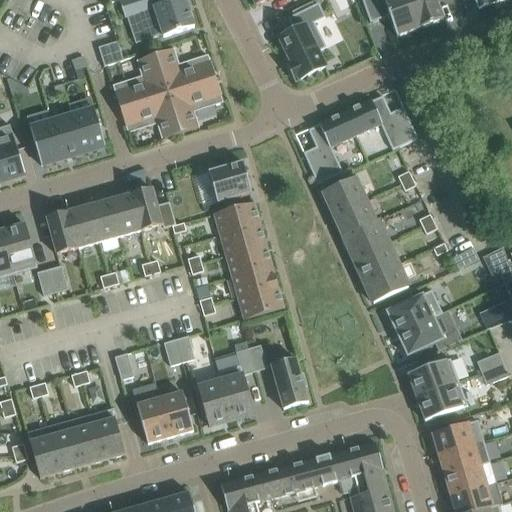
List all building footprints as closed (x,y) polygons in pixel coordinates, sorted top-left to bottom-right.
[(168,0),(122,0),(119,1),(119,2),(124,19),(139,14),(148,41),(162,36),(163,39),(194,28),(184,0),(177,0),(170,3),(168,0)] [(361,0),(370,24),(389,17),(396,38),(420,30),(408,0),(361,0)] [(408,0),(420,30),(443,21),(435,0),(436,0),(408,0)] [(473,0),(478,11),(505,1),(504,0),(473,0)] [(294,32),(279,40),(291,64),(287,66),(296,83),(325,69),(317,53),(326,49),(314,24),(325,19),(318,5),(288,20),(294,32)] [(155,56),(167,96),(215,80),(207,57),(179,66),(174,50),(155,56)] [(102,60),(104,68),(123,62),(121,55),(102,60)] [(112,87),(120,111),(167,96),(155,56),(136,62),(141,78),(112,87)] [(82,59),(72,62),(75,71),(85,68),(82,59)] [(215,80),(167,96),(180,135),(199,129),(194,113),(223,104),(215,80)] [(9,81),(6,82),(12,100),(29,95),(27,90),(9,81)] [(61,87),(54,89),(56,97),(64,95),(61,87)] [(161,141),(180,135),(167,96),(120,111),(127,135),(156,125),(161,141)] [(417,140),(403,109),(390,115),(382,98),(371,103),(371,102),(363,105),(345,114),(356,138),(380,126),(392,152),(417,140)] [(72,117),(84,155),(105,149),(94,111),(72,117)] [(317,186),(342,175),(331,149),(356,138),(345,114),(318,126),(319,127),(308,132),(316,149),(303,155),(317,186)] [(62,161),(84,155),(72,117),(51,124),(62,161)] [(62,161),(51,124),(30,130),(41,168),(62,161)] [(9,127),(0,129),(0,172),(3,183),(25,176),(9,127)] [(242,164),(208,173),(217,205),(251,195),(242,164)] [(397,179),(401,186),(412,181),(408,173),(397,179)] [(332,217),(366,202),(356,179),(321,195),(332,217)] [(412,181),(401,186),(405,193),(415,188),(412,181)] [(152,190),(131,196),(141,233),(162,227),(157,207),(152,190)] [(131,196),(110,202),(120,239),(141,233),(131,196)] [(120,239),(110,202),(88,208),(99,245),(120,239)] [(342,239),(378,223),(377,222),(376,223),(366,202),(332,217),(342,239)] [(169,204),(157,207),(162,227),(163,231),(172,228),(176,227),(169,204)] [(220,237),(260,226),(254,205),(214,216),(220,237)] [(88,208),(67,214),(77,251),(99,245),(88,208)] [(77,251),(67,214),(46,220),(56,256),(77,251)] [(422,229),(433,224),(430,217),(419,222),(422,229)] [(388,246),(378,223),(342,239),(342,240),(343,239),(353,261),(388,246)] [(422,229),(426,236),(437,231),(433,224),(422,229)] [(176,227),(172,228),(174,236),(186,233),(184,225),(176,227)] [(1,232),(13,276),(37,269),(25,226),(1,232)] [(226,259),(266,247),(260,226),(220,237),(226,259)] [(0,279),(13,276),(1,232),(0,232),(0,279)] [(447,253),(444,245),(433,251),(436,258),(447,253)] [(363,283),(398,267),(388,246),(353,261),(363,283)] [(266,247),(226,259),(232,280),(272,268),(266,247)] [(478,261),(473,250),(456,258),(451,261),(457,272),(478,261)] [(190,269),(201,266),(199,258),(187,261),(190,269)] [(157,263),(149,265),(152,276),(160,274),(157,263)] [(152,276),(149,265),(141,267),(145,279),(152,276)] [(190,269),(192,277),(203,273),(201,266),(190,269)] [(398,267),(363,283),(373,305),(408,289),(398,267)] [(49,271),(55,294),(67,291),(61,268),(49,271)] [(238,301),(278,289),(272,268),(232,280),(238,301)] [(55,294),(49,271),(37,275),(43,298),(55,294)] [(115,274),(108,277),(111,288),(119,286),(115,274)] [(111,288),(108,277),(100,279),(103,291),(111,288)] [(278,289),(238,301),(244,322),(284,311),(278,289)] [(433,319),(434,320),(442,316),(431,292),(386,314),(396,336),(433,319)] [(199,303),(201,311),(213,307),(211,300),(199,303)] [(215,315),(213,307),(201,311),(204,318),(215,315)] [(396,336),(407,359),(444,341),(434,320),(433,319),(396,336)] [(194,361),(188,338),(175,342),(182,365),(194,361)] [(182,365),(175,342),(163,345),(170,368),(182,365)] [(248,351),(255,374),(267,371),(260,348),(248,351)] [(243,377),(255,374),(248,351),(236,354),(240,368),(217,374),(218,379),(219,379),(231,422),(254,416),(243,377)] [(477,364),(481,376),(504,367),(499,355),(488,359),(477,364)] [(133,379),(127,356),(118,358),(114,359),(121,382),(133,379)] [(283,412),(308,404),(304,389),(307,388),(303,375),(300,376),(296,360),(271,367),(283,412)] [(407,376),(416,400),(458,384),(450,361),(407,376)] [(486,387),(497,383),(508,378),(504,367),(481,376),(486,387)] [(86,373),(79,375),(82,387),(90,385),(86,373)] [(71,377),(74,389),(82,387),(79,375),(71,377)] [(231,422),(219,379),(218,379),(196,385),(209,429),(231,422)] [(458,384),(416,400),(425,423),(467,407),(458,384)] [(45,385),(37,387),(40,399),(48,396),(45,385)] [(40,399),(37,387),(29,389),(33,401),(40,399)] [(159,401),(170,440),(193,433),(182,394),(159,401)] [(0,404),(0,406),(2,412),(13,409),(11,401),(0,404)] [(170,440),(159,401),(136,407),(148,446),(170,440)] [(13,409),(2,412),(4,420),(16,417),(13,409)] [(91,417),(104,463),(125,457),(112,411),(91,417)] [(91,417),(69,423),(82,469),(104,463),(91,417)] [(438,457),(483,443),(477,422),(431,436),(438,457)] [(82,469),(69,423),(48,429),(61,475),(82,469)] [(48,429),(27,434),(40,481),(61,475),(48,429)] [(438,457),(444,477),(480,466),(475,447),(484,445),(483,443),(438,457)] [(354,479),(358,495),(387,488),(375,445),(334,456),(329,457),(327,457),(334,485),(337,484),(339,483),(354,479)] [(23,446),(12,449),(14,457),(25,454),(23,446)] [(25,454),(14,457),(16,465),(28,461),(25,454)] [(315,461),(266,474),(273,500),(322,487),(322,488),(325,487),(330,486),(334,485),(327,457),(323,459),(318,460),(315,461)] [(444,477),(450,498),(486,487),(480,466),(444,477)] [(273,500),(266,474),(221,486),(227,511),(258,511),(256,505),(273,500)] [(453,511),(478,511),(493,508),(486,487),(450,498),(453,511)] [(350,499),(353,511),(393,511),(387,488),(358,495),(359,497),(350,499)] [(194,511),(189,494),(167,501),(170,511),(194,511)] [(170,511),(167,501),(146,507),(146,511),(170,511)]
